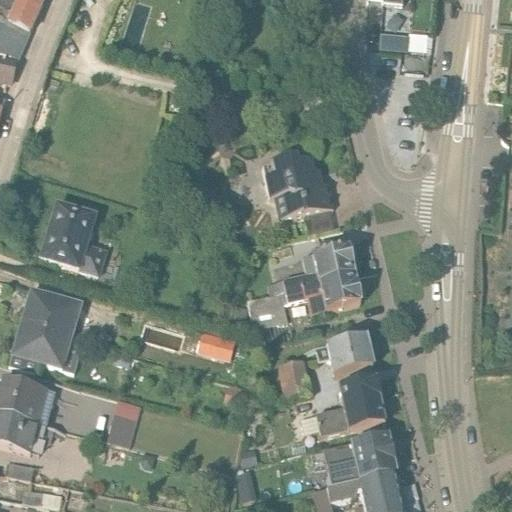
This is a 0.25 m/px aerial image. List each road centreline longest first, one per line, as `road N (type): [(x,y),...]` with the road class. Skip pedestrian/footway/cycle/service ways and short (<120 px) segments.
road 1 (secondary): [(448,200),(446,295),(469,511)]
road 2 (tertiary): [(448,200),(401,192),(373,169),(336,0)]
road 3 (secondary): [(472,0),(448,200)]
road 4 (residential): [(64,0),(0,177)]
